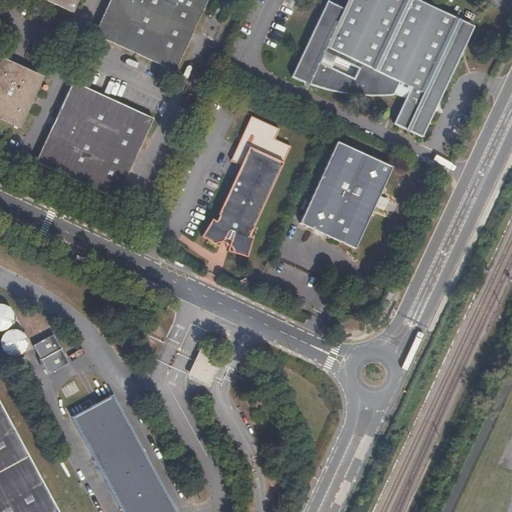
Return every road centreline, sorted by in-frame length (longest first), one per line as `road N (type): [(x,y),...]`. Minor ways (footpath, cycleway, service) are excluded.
road 1 (tertiary): [(511,78),(399,315),(374,349)]
road 2 (tertiary): [(399,372),(511,133)]
road 3 (unclassified): [(0,198),(211,297)]
road 4 (unclassified): [(250,316),(219,386),(257,472),(262,511)]
road 5 (unclassified): [(119,383),(186,511)]
road 6 (unclassified): [(104,361),(66,317),(0,278)]
road 7 (unclassified): [(106,511),(46,391)]
road 8 (unclassified): [(225,511),(214,468),(166,395)]
road 9 (tertiary): [(354,391),(351,421),(312,511)]
road 10 (tertiary): [(333,511),(385,399)]
